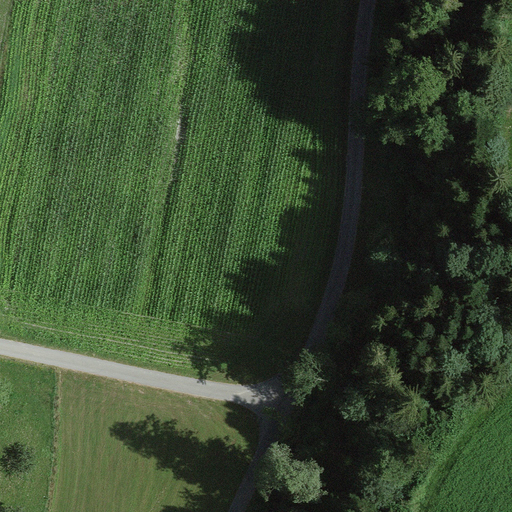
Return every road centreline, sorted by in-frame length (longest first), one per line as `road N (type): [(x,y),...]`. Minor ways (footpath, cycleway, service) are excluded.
road 1 (unclassified): [(370,0),(343,259),(317,338),(237,511)]
road 2 (track): [(286,403),(0,348)]
